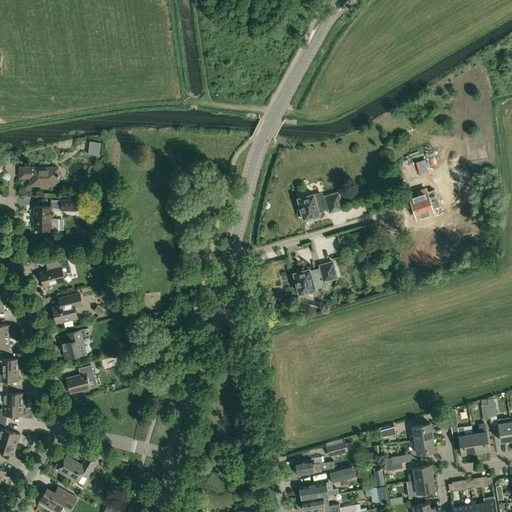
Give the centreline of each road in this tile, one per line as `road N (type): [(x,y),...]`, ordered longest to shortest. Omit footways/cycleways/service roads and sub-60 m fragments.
road 1 (tertiary): [(231,251),(250,172),(340,0)]
road 2 (residential): [(280,511),(253,338),(243,323),(215,311)]
road 3 (residential): [(59,427),(23,277),(12,263)]
road 4 (tertiary): [(175,455),(215,311)]
road 5 (residential): [(231,251),(245,254),(371,218)]
